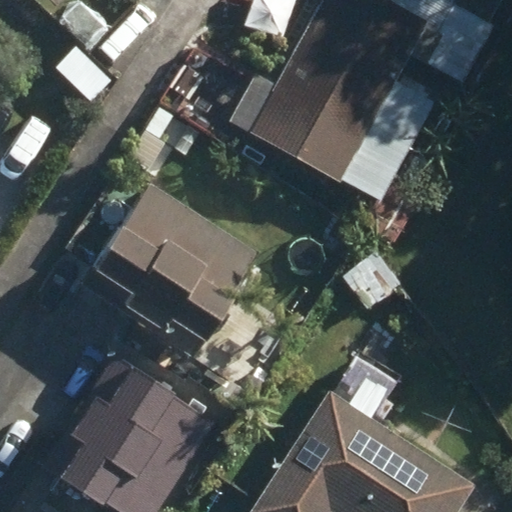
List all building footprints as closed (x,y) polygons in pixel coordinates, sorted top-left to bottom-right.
[(454,5),(456,0),(322,0),(253,127),(342,176),(422,32),(434,38),(423,59),(463,82),(494,26),(454,5)] [(44,51),(65,69),(75,59),(53,41),(44,51)] [(142,140),(176,163),(196,135),(162,111),(142,140)] [(394,176),(407,185),(422,162),(408,154),(394,176)] [(354,227),(383,244),(410,196),(381,180),(354,227)] [(42,464),(116,511),(160,511),(219,419),(227,425),(249,390),(193,354),(233,292),(230,289),(254,251),(152,186),(126,225),(122,222),(83,284),(154,329),(132,362),(115,351),(42,464)] [(394,287),(368,254),(336,277),(361,312),(394,287)] [(328,511),(331,508),(336,511),(455,511),(474,483),(332,390),(251,511),(328,511)] [(227,446),(244,457),(259,436),(242,425),(227,446)]
